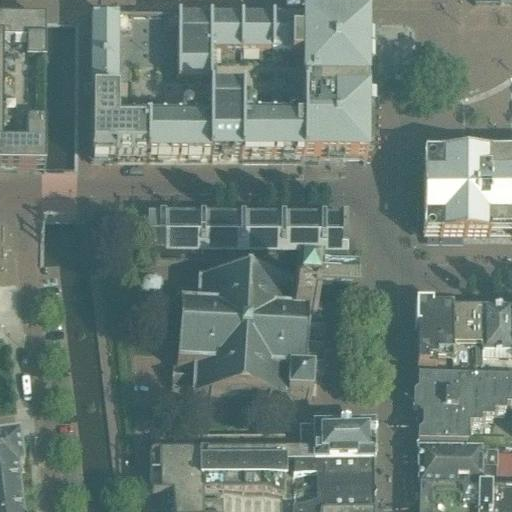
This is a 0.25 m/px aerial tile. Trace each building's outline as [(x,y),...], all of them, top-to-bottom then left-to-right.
[(511,0),(472,0),(472,17),(511,18),(511,0)] [(365,168),(366,24),(90,26),(89,167),(365,168)] [(43,176),(44,34),(0,33),(0,176),(17,176),(43,176)] [(421,246),(511,245),(511,163),(421,163),(421,246)] [(149,266),(149,267),(298,271),(297,291),(356,294),(357,272),(341,271),(341,262),(345,262),(345,221),(344,221),(344,224),(163,223),(163,220),(146,220),(145,261),(155,261),(155,266),(149,266)] [(141,306),(145,307),(152,307),(153,308),(157,306),(159,303),(159,290),(157,287),(157,286),(153,285),(145,285),(141,286),(138,288),(137,290),(136,292),(136,300),(135,300),(137,304),(141,306)] [(319,379),(320,361),(322,361),(323,341),(321,341),(322,324),(323,324),(323,323),(322,323),(322,322),(321,322),(321,323),(314,323),(314,322),(315,318),(314,318),(315,303),(316,299),(315,299),(314,298),(311,297),(310,298),(295,298),(295,297),(292,297),(292,298),(291,298),(291,291),(274,290),(274,288),(272,288),(272,290),(216,287),(216,285),(214,285),(214,287),(197,286),(196,295),(175,294),(174,314),(177,315),(174,373),(171,373),(170,394),(191,395),(190,398),(190,404),(208,404),(207,407),(210,407),(210,405),(265,408),(265,410),(268,410),(268,408),(285,409),(285,402),(286,402),(286,403),(289,403),(290,402),(305,403),(305,404),(308,404),(308,403),(309,403),(309,402),(310,403),(310,399),(310,384),(311,384),(311,380),(311,379),(318,380),(318,381),(319,381),(319,380),(320,380),(320,379),(319,379)] [(413,312),(413,336),(416,336),(415,376),(435,376),(435,375),(451,375),(450,316),(430,316),(430,312),(413,312)] [(478,317),(450,316),(451,375),(451,378),(479,379),(479,316),(478,316),(478,317)] [(510,316),(479,316),(479,379),(510,381),(510,316)] [(511,386),(416,383),(415,397),(411,400),(411,415),(416,420),(416,450),(466,450),(466,431),(479,431),(479,425),(491,426),(491,419),(503,419),(503,413),(511,413),(511,386)] [(371,511),(370,511),(369,508),(371,508),(371,505),(369,505),(369,498),(371,498),(371,495),(369,495),(369,491),(371,491),(371,490),(369,490),(369,487),(371,486),(371,485),(369,485),(369,482),(371,482),(371,480),(369,480),(369,477),(370,477),(370,476),(369,476),(369,472),(370,472),(370,470),(371,470),(371,468),(371,465),(369,465),(369,459),(366,459),(366,446),(371,446),(371,435),(371,434),(311,434),(311,435),(298,435),(298,442),(269,442),(169,443),(168,443),(167,443),(166,443),(165,443),(164,444),(163,444),(162,444),(161,445),(160,445),(160,446),(159,446),(158,447),(157,448),(156,449),(156,450),(155,452),(154,454),(154,457),(154,459),(151,459),(149,460),(148,461),(147,463),(147,471),(147,472),(147,498),(147,499),(148,499),(148,500),(149,501),(150,502),(151,502),(159,502),(159,511),(371,511)] [(0,511),(19,511),(14,474),(21,473),(17,441),(0,443),(0,511)] [(416,492),(417,492),(498,494),(511,494),(511,460),(494,460),(494,458),(479,457),(479,456),(416,455),(416,492)] [(417,492),(416,511),(511,511),(511,494),(498,494),(417,492)]
